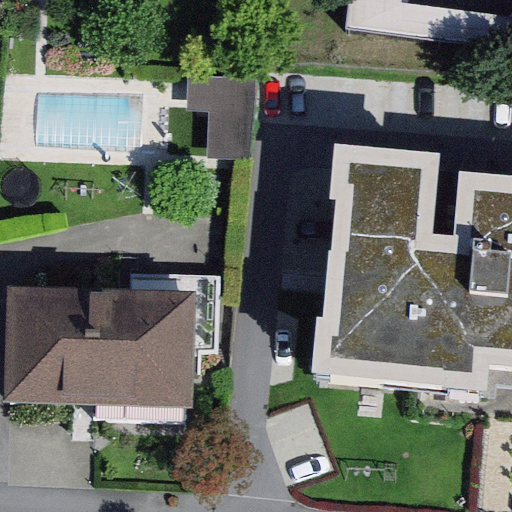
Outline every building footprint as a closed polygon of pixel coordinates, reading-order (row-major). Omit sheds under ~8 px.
[(511,20),(417,9),(418,0),(365,0),(361,37),(413,43),(511,55),(511,20)] [(266,87),(195,80),(192,118),(212,120),(208,165),(259,169),(266,87)] [(336,403),(511,418),(511,206),(487,204),(481,271),(460,269),(467,185),(357,175),(336,403)] [(328,258),(295,258),(294,304),(327,305),(328,258)] [(189,272),(186,305),(222,308),(225,275),(189,272)] [(0,347),(0,416),(188,432),(198,314),(4,298),(0,347)]
